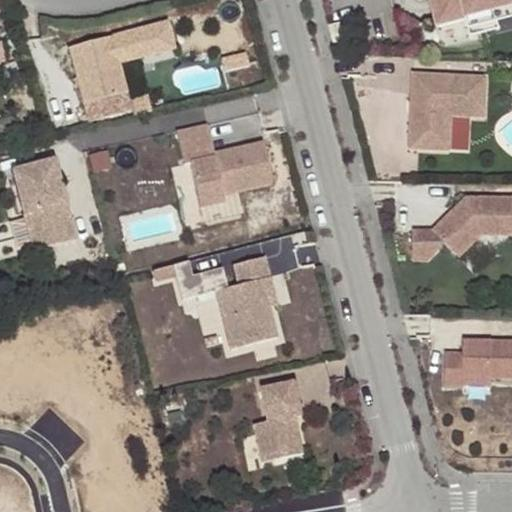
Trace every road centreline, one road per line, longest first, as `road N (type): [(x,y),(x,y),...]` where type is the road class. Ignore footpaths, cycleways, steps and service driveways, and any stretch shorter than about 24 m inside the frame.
road 1 (residential): [(286,0),(415,506)]
road 2 (unknown): [(311,95),(59,152)]
